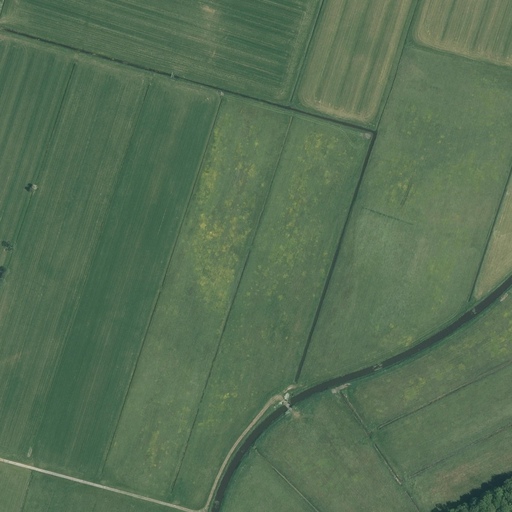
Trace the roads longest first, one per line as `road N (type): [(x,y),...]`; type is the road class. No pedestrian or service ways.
road 1 (track): [(193,511),(0,460)]
road 2 (track): [(279,398),(229,454),(201,511)]
